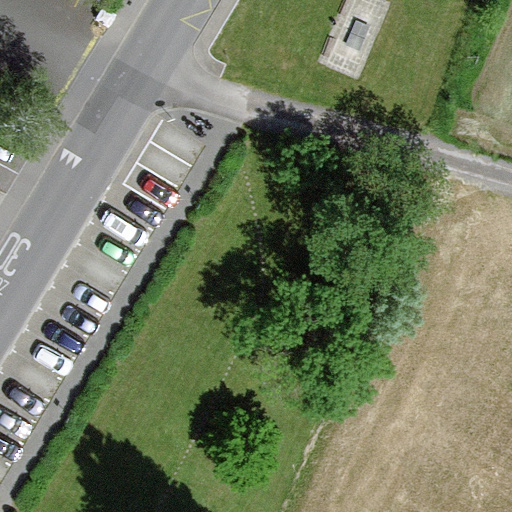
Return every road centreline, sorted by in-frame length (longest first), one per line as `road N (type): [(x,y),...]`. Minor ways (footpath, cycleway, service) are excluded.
road 1 (track): [(133,88),(511,179)]
road 2 (tertiary): [(0,300),(133,88)]
road 3 (residential): [(0,19),(133,88)]
